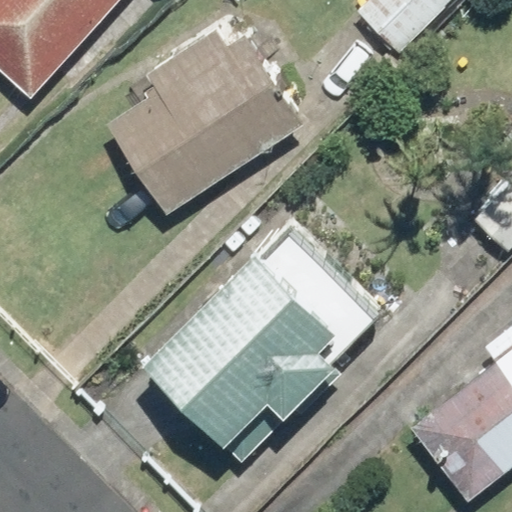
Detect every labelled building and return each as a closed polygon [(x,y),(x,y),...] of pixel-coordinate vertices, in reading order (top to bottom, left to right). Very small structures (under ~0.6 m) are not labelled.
[(0,0),(0,43),(44,83),(119,0),(0,0)] [(371,0),(371,1),(411,40),(449,0),(371,0)] [(115,111),(174,201),(312,112),(253,22),(237,32),(226,15),(156,60),(167,77),(115,111)] [(511,184),(488,210),(511,233),(511,184)] [(279,233),(166,343),(244,422),(288,379),(304,395),(357,344),(341,327),(356,312),(279,233)] [(484,485),(511,462),(511,346),(428,413),(484,485)]
